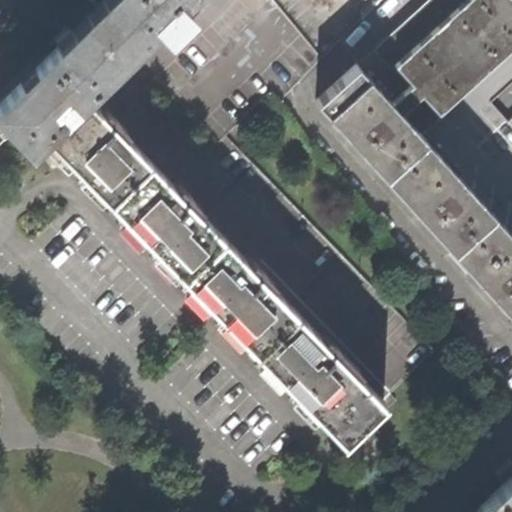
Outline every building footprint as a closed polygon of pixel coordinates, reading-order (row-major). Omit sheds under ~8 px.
[(182,0),(92,0),(98,6),(40,62),(0,100),(0,116),(11,128),(30,148),(45,133),(86,94),(158,24),(168,35),(192,12),(181,1),(182,0)] [(511,0),(432,0),(359,66),(417,130),(494,59),(511,42),(511,0)] [(348,136),(382,174),(423,137),(417,130),(359,66),(355,62),(315,100),(348,136)] [(382,401),(86,94),(45,133),(81,170),(151,242),(212,306),(288,384),(342,440),(382,401)] [(0,138),(11,128),(0,116),(0,138)] [(417,213),(450,249),(491,212),(423,137),(382,174),(417,213)] [(511,235),(491,212),(450,249),(481,283),(511,317),(511,235)] [(502,482),(473,510),(474,511),(511,511),(511,460),(504,468),(496,476),(502,482)]
